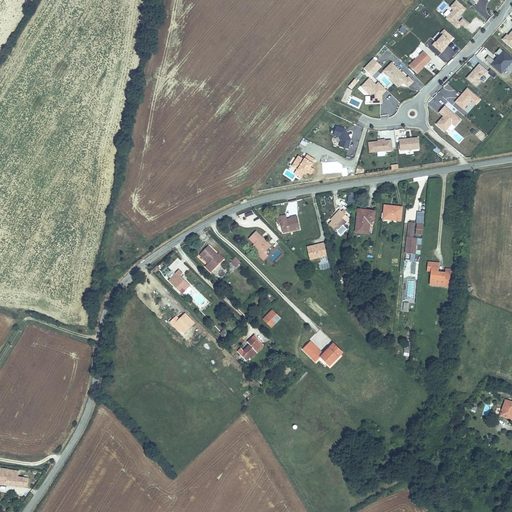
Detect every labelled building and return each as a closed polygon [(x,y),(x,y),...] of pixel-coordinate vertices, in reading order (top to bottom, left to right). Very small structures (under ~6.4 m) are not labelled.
[(455,0),(443,15),(458,28),(461,24),(466,28),(469,23),(461,16),(467,9),(457,0),(455,0)] [(442,28),(433,40),(435,41),(432,45),(442,53),(454,37),(442,28)] [(493,58),(489,55),(485,61),(504,74),(511,63),(511,57),(500,49),(493,58)] [(409,65),(418,73),(432,59),(423,50),(409,65)] [(364,68),(373,76),(382,66),(374,58),(364,68)] [(408,87),(414,82),(392,61),(382,71),(399,87),(403,83),(408,87)] [(483,80),(482,79),(489,72),(480,63),(466,77),(476,87),(483,80)] [(492,69),(488,73),(494,79),(497,75),(492,69)] [(377,104),(389,92),(371,75),(359,88),(377,104)] [(349,86),(352,88),(358,81),(355,78),(349,86)] [(464,109),(471,101),(477,105),(481,98),(466,87),(455,102),(464,109)] [(444,132),(452,124),(455,127),(461,120),(445,105),(438,112),(442,116),(435,123),(444,132)] [(335,125),(334,136),(338,137),(338,141),(340,141),(339,147),(349,148),(352,134),(347,133),(348,128),(335,125)] [(419,137),(400,138),(400,150),(419,150),(419,137)] [(368,152),(393,151),(393,139),(368,140),(368,152)] [(401,207),(384,205),(383,217),(399,220),(401,207)] [(375,211),(358,208),(355,232),(371,235),(375,211)] [(339,216),(332,222),(329,225),(336,233),(347,222),(343,218),(346,216),(341,210),(337,214),(339,216)] [(286,217),(277,219),(279,225),(283,224),(285,233),(302,230),(299,216),(293,217),(293,219),(287,220),(286,217)] [(413,224),(407,223),(404,253),(414,254),(416,239),(411,238),(413,224)] [(421,235),(422,225),(415,224),(414,234),(421,235)] [(267,247),(261,240),(262,239),(258,234),(250,240),(256,246),(254,247),(260,254),(258,256),(265,264),(269,260),(266,255),(272,250),(268,246),(267,247)] [(219,257),(210,248),(201,257),(205,261),(206,260),(210,264),(205,269),(211,275),(223,262),(218,258),(219,257)] [(277,249),(269,258),(274,262),(282,253),(277,249)] [(244,265),(239,259),(236,262),(241,268),(244,265)] [(448,285),(450,272),(444,271),(437,270),(438,262),(426,261),(425,269),(429,270),(428,283),(448,285)] [(184,273),(181,270),(169,280),(179,291),(182,288),(185,291),(190,285),(181,276),(184,273)] [(416,299),(416,290),(414,290),(414,281),(408,281),(407,299),(416,299)] [(272,328),(282,318),(272,309),(263,319),(272,328)] [(196,326),(187,317),(181,322),(177,318),(171,324),(175,328),(177,326),(186,335),(196,326)] [(258,355),(256,353),(255,351),(263,344),(255,336),(248,344),(250,346),(244,353),(241,350),(238,354),(248,364),(258,355)] [(256,353),(264,345),(263,344),(255,351),(256,353)] [(303,354),(323,374),(324,372),(327,369),(330,372),(344,358),(335,349),(324,359),(311,346),(303,354)] [(510,415),(511,410),(508,408),(510,402),(511,402),(511,398),(504,396),(498,411),(510,415)] [(4,472),(1,487),(25,491),(27,482),(17,480),(18,475),(4,472)]
